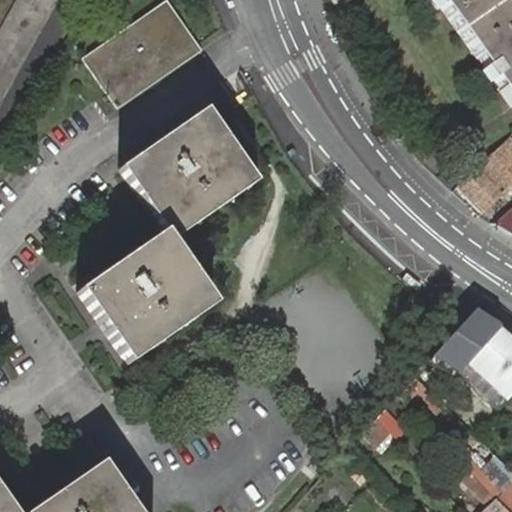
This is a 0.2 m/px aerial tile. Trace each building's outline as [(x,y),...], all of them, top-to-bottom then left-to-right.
[(428,0),(436,11),(439,9),(483,70),(480,73),(488,85),(492,82),(510,108),(511,106),(511,23),(495,0),(428,0)] [(166,1),(82,59),(116,110),(201,51),(166,1)] [(147,212),(162,233),(168,243),(254,184),(203,111),(118,170),(138,200),(147,212)] [(511,145),(506,140),(491,155),(504,169),(511,160),(511,154),(507,149),(511,145)] [(504,169),(491,155),(483,162),(503,183),(510,176),(504,169)] [(483,162),(456,187),(482,214),(511,186),(511,177),(510,176),(503,183),(483,162)] [(511,207),(492,225),(511,236),(511,207)] [(168,243),(162,233),(76,293),(127,366),(212,307),(168,243)] [(474,311),(432,358),(456,373),(498,409),(511,391),(511,338),(498,326),(474,311)] [(462,412),(474,428),(495,412),(482,396),(462,412)] [(403,431),(383,410),(375,419),(395,439),(403,431)] [(495,413),(474,435),(486,448),(498,437),(493,432),(503,421),(502,421),(496,414),(495,413)] [(375,419),(361,435),(379,455),(395,439),(375,419)] [(469,459),(461,466),(469,473),(488,494),(495,501),(502,494),(469,459)] [(136,511),(101,462),(29,511),(136,511)] [(469,473),(461,466),(453,473),(460,481),(469,473)] [(469,473),(460,481),(480,502),(483,499),(491,506),(485,511),(503,511),(495,501),(488,494),(469,473)] [(511,511),(511,485),(502,494),(495,501),(503,511),(511,511)] [(0,511),(8,511),(0,500),(0,511)]
